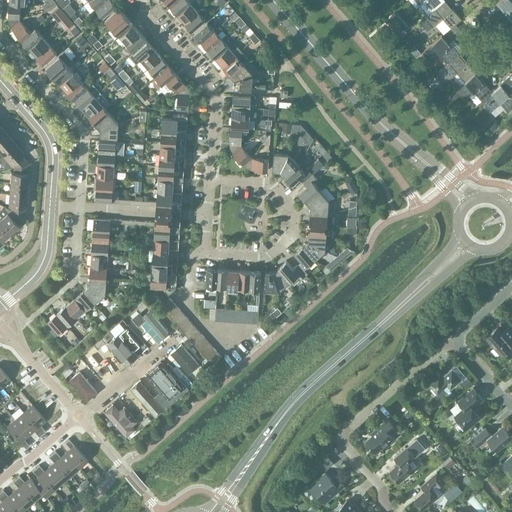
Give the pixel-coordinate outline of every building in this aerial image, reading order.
[(105,0),(88,0),(96,8),(105,0)] [(117,5),(112,0),(105,0),(96,8),(103,17),(117,5)] [(177,0),(170,6),(178,14),(191,3),(188,0),(177,0)] [(194,0),(191,3),(178,14),(185,23),(198,11),(194,6),(197,3),(194,0)] [(425,0),(426,0),(434,9),(444,0),(409,0),(417,8),(425,0)] [(434,9),(425,17),(434,27),(443,19),(451,28),(462,19),(452,8),(451,8),(444,0),(434,9)] [(511,21),(511,0),(500,0),(497,3),(504,11),(504,12),(511,21)] [(57,4),(55,2),(51,5),(48,1),(46,2),(43,5),(44,12),(52,9),(57,4)] [(9,2),(8,19),(20,19),(21,3),(9,2)] [(229,3),(223,8),(229,15),(235,10),(229,3)] [(68,4),(63,8),(66,12),(70,16),(75,12),(71,7),(68,4)] [(51,12),(58,20),(66,13),(58,5),(51,12)] [(105,19),(113,27),(126,16),(119,7),(105,19)] [(198,11),(185,23),(192,31),(206,19),(202,14),(205,11),(202,7),(198,11)] [(66,13),(58,20),(65,28),(73,21),(66,13)] [(406,26),(394,13),(386,20),(398,34),(406,26)] [(235,20),(238,24),(243,19),(240,15),(235,20)] [(74,21),(77,24),(82,20),(79,16),(74,21)] [(113,27),(120,35),(133,24),(126,16),(113,27)] [(11,27),(22,40),(31,32),(30,31),(20,19),(8,19),(8,20),(8,21),(8,22),(9,22),(9,24),(10,25),(10,26),(11,27)] [(243,19),(238,24),(242,28),(247,24),(243,19)] [(82,20),(77,24),(81,28),(86,24),(82,20)] [(194,33),(201,42),(215,30),(208,22),(194,33)] [(120,35),(127,44),(140,32),(133,24),(120,35)] [(76,26),(71,31),(75,36),(80,31),(76,26)] [(215,30),(201,42),(208,50),(222,38),(218,33),(223,29),(220,26),(215,30)] [(22,40),(29,48),(43,36),(35,27),(30,31),(31,32),(22,40)] [(404,29),(397,35),(400,38),(406,33),(407,32),(404,29)] [(127,44),(134,52),(147,40),(140,32),(127,44)] [(249,36),(252,40),(257,36),(254,32),(249,36)] [(93,33),(88,38),(93,44),(98,40),(93,33)] [(410,33),(403,39),(409,46),(416,40),(410,33)] [(82,35),(75,41),(81,48),(88,42),(82,35)] [(442,35),(423,52),(431,62),(441,54),(449,63),(458,55),(459,54),(458,52),(462,49),(454,40),(450,43),(449,44),(442,35)] [(29,48),(36,56),(50,44),(43,36),(29,48)] [(257,36),(252,40),(256,45),(261,40),(257,36)] [(208,50),(216,58),(229,46),(222,38),(208,50)] [(94,44),(98,49),(103,45),(99,40),(94,44)] [(136,64),(141,60),(155,48),(147,40),(134,52),(129,56),(136,64)] [(50,44),(36,56),(44,64),(57,52),(50,44)] [(216,58),(223,66),(241,50),(238,47),(234,51),(229,46),(216,58)] [(141,60),(148,68),(162,56),(155,48),(141,60)] [(83,50),(75,56),(79,60),(86,54),(83,50)] [(223,66),(230,74),(248,59),(241,50),(223,66)] [(59,55),(46,67),(53,75),(71,59),(64,51),(59,55)] [(104,57),(107,61),(112,56),(109,52),(104,57)] [(457,73),(465,82),(475,73),(476,73),(466,62),(465,63),(458,55),(449,63),(439,71),(448,81),(457,73)] [(112,56),(107,61),(111,65),(116,61),(112,56)] [(148,68),(155,76),(169,64),(162,56),(148,68)] [(71,59),(53,75),(60,83),(78,67),(72,59),(71,60),(71,59)] [(230,74),(234,80),(253,73),(258,69),(248,59),(230,74)] [(106,62),(99,67),(105,73),(107,71),(111,67),(106,62)] [(176,72),(169,64),(155,76),(158,80),(153,85),(157,89),(162,84),(176,72)] [(78,67),(60,83),(67,91),(81,79),(81,80),(86,76),(78,67)] [(111,67),(107,71),(112,77),(116,73),(114,71),(111,67)] [(118,73),(122,77),(127,73),(123,69),(118,73)] [(428,71),(422,76),(427,81),(433,76),(428,71)] [(176,72),(162,84),(169,92),(174,88),(178,93),(187,85),(176,72)] [(127,73),(122,77),(125,81),(130,76),(127,73)] [(253,73),(234,80),(234,87),(252,88),(253,73)] [(474,92),(482,101),(492,91),(483,81),(482,81),(480,79),(475,73),(465,82),(456,90),(464,100),(474,92)] [(500,84),(501,84),(509,94),(510,94),(511,91),(511,74),(511,75),(511,74),(500,84)] [(433,76),(427,81),(433,88),(439,83),(433,76)] [(67,91),(74,99),(88,88),(81,80),(81,79),(67,91)] [(117,84),(120,88),(125,84),(122,80),(117,84)] [(129,85),(136,93),(141,89),(134,80),(129,85)] [(74,99),(81,108),(99,92),(92,84),(88,88),(74,99)] [(501,84),(492,91),(482,101),(491,111),(500,103),(508,112),(511,108),(511,96),(510,94),(509,94),(501,84)] [(178,93),(177,107),(177,109),(188,110),(190,92),(190,91),(189,90),(189,88),(188,87),(188,86),(187,85),(178,93)] [(141,89),(136,93),(143,101),(148,97),(141,89)] [(81,108),(89,116),(107,100),(99,92),(81,108)] [(233,95),(233,106),(255,108),(257,108),(257,101),(251,100),(252,96),(233,95)] [(449,96),(443,101),(447,105),(453,100),(449,96)] [(107,100),(89,116),(96,124),(109,112),(106,108),(105,108),(110,104),(107,100)] [(232,117),(250,118),(256,119),(256,112),(254,112),(255,108),(233,106),(232,117)] [(96,124),(100,129),(119,123),(109,112),(96,124)] [(163,117),(162,129),(187,131),(188,115),(174,114),(173,118),(163,117)] [(232,117),(231,127),(243,128),(243,129),(249,129),(250,118),(232,117)] [(283,121),(282,130),(291,131),(291,121),(283,121)] [(496,121),(488,127),(492,133),(500,126),(496,121)] [(292,122),(292,132),(300,133),(301,122),(292,122)] [(119,123),(100,129),(100,137),(118,138),(119,123)] [(232,152),(242,145),(243,129),(243,128),(231,127),(230,145),(230,146),(230,147),(230,148),(230,149),(231,149),(231,151),(232,152)] [(0,129),(0,143),(9,136),(2,128),(0,129)] [(162,129),(161,141),(186,143),(187,131),(162,129)] [(258,137),(263,143),(268,136),(266,133),(258,137)] [(268,136),(263,143),(262,144),(270,144),(271,134),(269,134),(268,136)] [(0,143),(0,151),(3,155),(16,144),(9,136),(0,143)] [(99,140),(99,153),(115,154),(116,141),(99,140)] [(161,141),(160,153),(185,155),(186,143),(161,141)] [(318,141),(314,145),(318,149),(322,153),(326,150),(321,145),(318,141)] [(3,155),(0,158),(0,162),(6,170),(14,167),(28,162),(22,155),(24,153),(16,144),(3,155)] [(249,168),(251,169),(252,157),(242,145),(232,152),(244,165),(245,166),(246,167),(247,168),(248,168),(249,168)] [(273,170),(280,171),(289,154),(274,152),(273,170)] [(99,153),(98,165),(115,166),(115,154),(99,153)] [(160,153),(159,165),(184,167),(185,155),(160,153)] [(280,171),(285,176),(299,165),(289,154),(280,171)] [(252,157),(251,169),(268,170),(269,158),(252,157)] [(319,159),(309,168),(313,173),(323,165),(319,159)] [(11,171),(10,183),(27,184),(28,173),(28,162),(14,167),(14,172),(11,171)] [(98,165),(97,177),(114,178),(115,166),(98,165)] [(159,165),(158,177),(184,179),(184,167),(159,165)] [(300,178),(303,182),(313,173),(309,168),(305,172),(299,165),(285,176),(292,185),(300,178)] [(299,192),(306,201),(320,189),(314,182),(318,178),(313,173),(303,182),(307,185),(299,192)] [(97,177),(96,188),(113,190),(114,178),(97,177)] [(158,177),(158,189),(183,191),(184,179),(158,177)] [(352,178),(345,180),(351,193),(358,193),(358,188),(352,178)] [(10,183),(9,194),(26,195),(27,184),(10,183)] [(113,190),(96,188),(95,201),(112,202),(113,190)] [(158,189),(157,205),(182,207),(183,191),(158,189)] [(306,201),(311,206),(329,200),(320,189),(306,201)] [(11,205),(11,210),(24,216),(25,206),(26,195),(9,194),(9,205),(11,205)] [(311,206),(310,213),(328,214),(329,211),(335,212),(336,198),(329,200),(311,206)] [(156,214),(155,221),(181,223),(181,216),(182,207),(157,205),(156,214)] [(2,208),(0,210),(0,221),(10,233),(19,225),(17,223),(24,216),(11,210),(5,207),(3,209),(2,208)] [(310,213),(309,224),(333,226),(333,215),(328,214),(310,213)] [(111,218),(94,217),(93,230),(110,231),(117,231),(118,223),(111,222),(111,218)] [(348,218),(348,228),(351,228),(351,227),(358,227),(358,226),(357,225),(357,219),(356,219),(348,218)] [(10,233),(0,221),(0,238),(1,240),(10,233)] [(155,221),(154,237),(179,239),(181,223),(155,221)] [(309,224),(309,235),(327,236),(331,238),(332,238),(332,237),(333,236),(333,235),(334,234),(334,233),(334,232),(333,231),(332,231),(333,226),(328,225),(309,224)] [(93,230),(92,242),(109,243),(110,231),(93,230)] [(309,235),(308,242),(326,250),(327,236),(309,235)] [(154,237),(154,249),(179,251),(179,239),(154,237)] [(92,242),(91,254),(108,255),(109,243),(92,242)] [(308,242),(303,246),(315,260),(326,250),(308,242)] [(301,262),(297,265),(304,272),(306,275),(311,270),(308,266),(315,260),(303,246),(294,254),(301,262)] [(347,247),(337,256),(341,261),(354,250),(347,247)] [(154,249),(153,261),(178,263),(179,251),(154,249)] [(91,254),(91,266),(107,267),(108,255),(91,254)] [(341,261),(337,256),(326,266),(332,269),(341,261)] [(287,260),(278,268),(283,272),(290,281),(289,282),(292,286),(300,279),(301,279),(306,275),(304,272),(297,265),(294,268),(287,260)] [(153,261),(152,273),(177,275),(178,263),(153,261)] [(90,272),(90,278),(107,279),(107,267),(91,266),(90,272)] [(206,286),(217,286),(218,269),(207,268),(206,286)] [(273,272),(279,291),(289,282),(290,281),(278,268),(273,272)] [(217,286),(228,287),(229,269),(218,269),(217,286)] [(228,287),(238,288),(240,270),(229,269),(228,287)] [(238,288),(249,289),(250,271),(240,270),(238,288)] [(250,271),(249,289),(260,289),(261,272),(261,271),(250,271)] [(264,290),(279,291),(273,272),(265,272),(264,290)] [(177,275),(152,273),(151,285),(162,286),(169,294),(176,287),(177,275)] [(90,278),(89,285),(106,293),(107,279),(90,278)] [(89,285),(84,290),(95,302),(106,293),(89,285)] [(84,290),(75,298),(86,310),(95,302),(84,290)] [(160,305),(164,310),(174,302),(169,297),(160,305)] [(75,298),(66,306),(77,318),(86,310),(75,298)] [(144,301),(137,307),(141,312),(148,305),(144,301)] [(116,302),(109,308),(113,312),(120,306),(116,302)] [(164,310),(168,315),(178,306),(174,302),(164,310)] [(66,306),(57,313),(68,326),(77,318),(66,306)] [(168,315),(172,319),(182,311),(178,306),(168,315)] [(278,307),(274,311),(278,316),(282,312),(278,307)] [(159,320),(150,309),(143,316),(140,312),(135,316),(155,341),(167,331),(159,320)] [(172,319),(176,324),(186,315),(182,311),(172,319)] [(278,316),(274,311),(269,315),(274,320),(278,316)] [(68,326),(57,313),(47,322),(58,334),(68,326)] [(176,324),(180,328),(190,320),(186,315),(176,324)] [(180,328),(184,333),(193,324),(190,320),(180,328)] [(184,333),(188,337),(197,329),(193,324),(184,333)] [(511,331),(511,330),(505,336),(498,327),(486,337),(501,354),(511,345),(511,331)] [(188,337),(192,342),(201,333),(197,329),(188,337)] [(109,332),(102,338),(106,343),(113,336),(109,332)] [(119,333),(107,344),(125,365),(138,355),(119,333)] [(192,342),(196,346),(205,338),(201,333),(192,342)] [(106,343),(102,338),(94,345),(98,349),(106,343)] [(196,346),(200,351),(209,342),(205,338),(196,346)] [(200,351),(204,355),(213,347),(209,342),(200,351)] [(189,374),(200,365),(182,344),(171,354),(189,374)] [(204,355),(208,359),(217,351),(213,347),(204,355)] [(217,351),(208,359),(212,364),(222,356),(217,351)] [(95,357),(89,362),(107,384),(114,378),(104,366),(107,363),(99,355),(97,358),(95,357)] [(165,362),(151,374),(174,400),(188,388),(165,362)] [(0,385),(2,387),(11,380),(0,367),(0,385)] [(62,374),(66,378),(73,371),(69,367),(62,374)] [(207,371),(203,367),(195,374),(199,378),(207,371)] [(439,374),(428,383),(437,394),(438,393),(441,397),(451,389),(461,380),(452,369),(442,378),(439,374)] [(98,392),(81,371),(70,380),(88,401),(98,392)] [(185,374),(180,378),(188,388),(189,387),(193,383),(185,374)] [(467,377),(461,382),(465,387),(471,382),(467,377)] [(161,412),(136,383),(127,392),(142,409),(148,415),(152,420),(161,412)] [(463,408),(454,415),(466,429),(480,418),(481,417),(480,416),(473,408),(480,402),(483,399),(480,395),(473,388),(458,401),(463,408)] [(164,401),(162,402),(166,407),(168,405),(174,401),(170,396),(164,401)] [(32,404),(23,412),(42,434),(46,431),(40,425),(46,420),(32,404)] [(118,435),(122,432),(127,437),(136,429),(120,411),(113,404),(100,415),(118,435)] [(410,409),(405,414),(410,419),(415,415),(410,409)] [(23,412),(15,419),(29,435),(34,431),(39,437),(42,434),(23,412)] [(140,422),(144,426),(152,420),(148,415),(140,422)] [(395,438),(391,433),(396,428),(387,418),(371,433),(373,434),(366,440),(376,452),(382,447),(384,450),(391,444),(390,442),(395,438)] [(29,435),(15,419),(7,426),(25,448),(29,445),(24,439),(29,435)] [(478,446),(480,445),(487,439),(497,451),(511,438),(511,435),(504,425),(492,435),(485,428),(472,439),(478,446)] [(122,433),(117,437),(124,444),(128,440),(122,433)] [(70,448),(66,453),(79,468),(88,461),(69,439),(65,442),(70,448)] [(395,458),(399,463),(390,471),(399,482),(415,468),(409,461),(424,448),(416,439),(395,458)] [(444,448),(439,452),(443,456),(448,452),(444,448)] [(55,451),(52,454),(71,475),(79,468),(66,453),(61,457),(55,451)] [(54,463),(49,467),(63,482),(71,475),(52,454),(49,456),(54,463)] [(511,454),(502,464),(506,469),(508,468),(511,471),(511,454)] [(318,463),(325,471),(333,464),(326,456),(318,463)] [(449,456),(442,462),(447,468),(454,462),(449,456)] [(39,465),(36,467),(55,490),(63,482),(49,467),(44,471),(39,465)] [(38,477),(33,481),(43,493),(46,497),(55,490),(36,467),(32,471),(38,477)] [(90,469),(86,473),(90,478),(95,475),(90,469)] [(339,480),(335,483),(325,472),(308,487),(318,498),(319,497),(324,503),(344,485),(339,480)] [(445,482),(437,473),(421,486),(425,491),(415,500),(423,509),(437,497),(430,489),(437,483),(439,486),(445,482)] [(467,475),(463,479),(468,486),(472,482),(467,475)] [(19,476),(16,479),(35,500),(43,493),(33,481),(30,477),(25,482),(19,476)] [(18,487),(13,492),(27,507),(35,500),(16,479),(13,481),(18,487)] [(87,479),(80,485),(80,486),(83,489),(90,482),(87,479)] [(3,490),(0,492),(0,493),(16,511),(21,511),(27,507),(13,492),(8,496),(3,490)] [(0,499),(2,502),(0,502),(0,509),(2,511),(16,511),(0,493),(0,499)]
